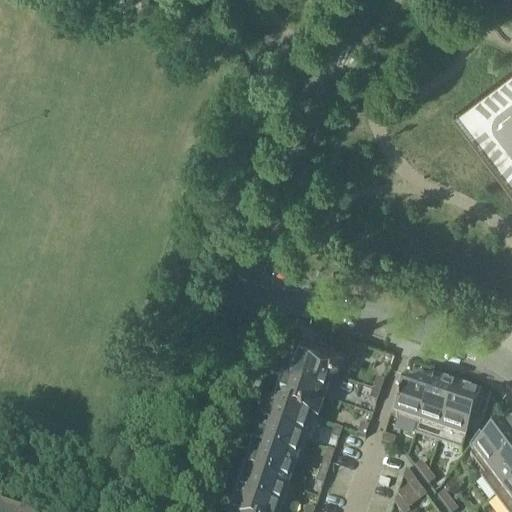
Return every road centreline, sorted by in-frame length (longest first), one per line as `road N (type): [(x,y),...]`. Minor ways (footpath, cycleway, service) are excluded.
road 1 (tertiary): [(252,272),(319,89),(365,0)]
road 2 (tertiary): [(511,369),(498,357),(252,272)]
road 3 (tertiary): [(252,272),(168,511)]
